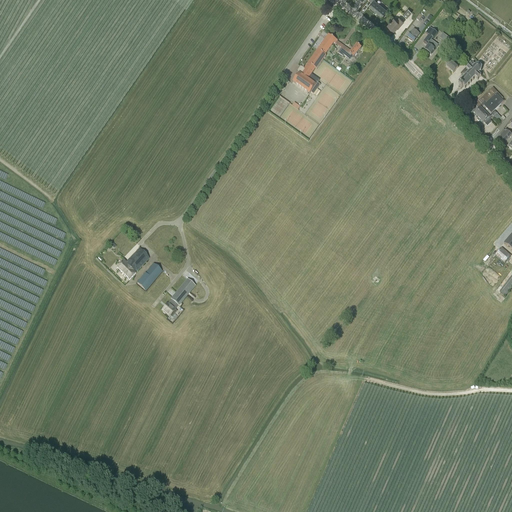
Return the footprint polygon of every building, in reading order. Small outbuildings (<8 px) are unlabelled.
[(381,16),(386,10),(374,0),(369,0),(369,1),(372,3),(369,6),(381,16)] [(407,19),(412,12),(408,9),(403,15),(407,19)] [(399,27),(403,22),(399,18),(397,21),(394,18),(387,26),(394,31),(398,26),(399,27)] [(417,33),(420,35),(427,25),(425,24),(417,33)] [(431,55),(437,48),(435,46),(436,44),(431,41),(437,34),(430,29),(426,34),(428,36),(423,43),(428,46),(424,50),(431,55)] [(420,35),(417,33),(414,30),(411,34),(410,33),(407,37),(408,38),(408,39),(408,40),(411,42),(412,42),(413,41),(414,42),(420,35)] [(343,46),(337,41),(328,35),(304,69),(303,68),(303,69),(301,67),(297,73),(299,74),(293,83),(309,95),(310,93),(313,95),(320,85),(317,83),(319,81),(312,76),(311,75),(315,69),(316,70),(322,62),(326,56),(325,55),(333,43),(341,49),(343,46)] [(441,47),(447,39),(442,35),(439,38),(442,40),(438,45),(441,47)] [(343,46),(341,49),(340,50),(338,53),(342,57),(343,55),(350,61),(354,56),(355,56),(357,54),(356,54),(361,48),(360,48),(361,47),(359,46),(357,45),(351,52),(343,46)] [(453,73),(457,68),(450,62),(451,60),(449,59),(446,62),(448,64),(446,67),(453,73)] [(465,69),(460,74),(461,75),(459,77),(461,79),(461,80),(459,82),(458,83),(459,83),(458,84),(458,85),(459,86),(461,89),(463,87),(464,88),(464,89),(465,89),(465,88),(468,86),(468,85),(470,83),(471,83),(471,82),(473,80),(475,78),(477,79),(477,80),(478,80),(480,77),(481,77),(481,76),(480,76),(478,74),(480,72),(481,72),(481,71),(481,68),(482,68),(482,67),(481,67),(479,65),(479,64),(478,64),(478,65),(475,66),(475,65),(474,66),(472,64),(471,63),(468,65),(469,67),(467,70),(465,69)] [(505,101),(503,99),(492,88),(478,102),(482,105),(473,113),(475,114),(474,115),(478,119),(477,120),(479,122),(480,121),(483,124),(484,123),(487,127),(492,122),(490,120),(494,117),(500,124),(503,121),(494,111),(505,101)] [(506,146),(511,138),(511,134),(510,136),(507,133),(508,131),(506,129),(505,131),(500,137),(498,139),(500,141),(502,139),(505,142),(504,144),(506,146)] [(56,229),(54,235),(64,239),(66,233),(56,229)] [(56,239),(54,245),(63,249),(65,243),(56,239)] [(137,252),(129,260),(126,263),(124,261),(117,268),(130,280),(135,274),(149,259),(139,249),(137,252)] [(497,257),(505,264),(510,258),(502,251),(497,257)] [(137,284),(145,291),(162,272),(153,265),(137,284)] [(511,287),(511,275),(500,292),(506,296),(511,287)] [(165,314),(166,314),(169,317),(170,316),(172,318),(177,312),(175,310),(178,306),(195,287),(187,280),(171,300),(168,304),(167,304),(162,311),(163,312),(163,313),(165,314)]
